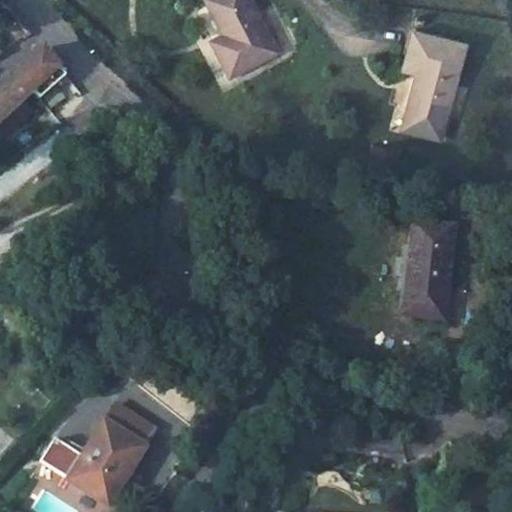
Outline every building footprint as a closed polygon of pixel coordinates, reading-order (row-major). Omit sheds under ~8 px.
[(222,0),(203,0),(184,15),(207,47),(196,56),(228,99),(271,69),(222,0)] [(397,27),(387,67),(403,70),(396,107),(436,112),(451,35),(397,27)] [(19,103),(58,67),(56,64),(41,46),(0,84),(0,137),(28,113),(19,103)] [(413,216),(401,303),(440,309),(451,221),(413,216)] [(108,503),(155,428),(115,403),(85,450),(90,453),(87,458),(75,451),(61,474),(108,503)] [(61,474),(75,451),(54,438),(40,460),(61,474)]
